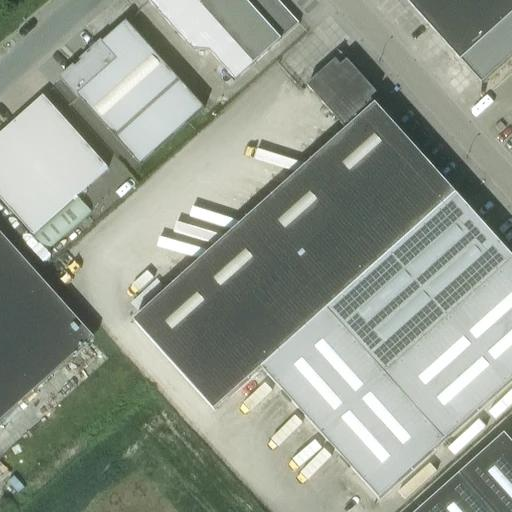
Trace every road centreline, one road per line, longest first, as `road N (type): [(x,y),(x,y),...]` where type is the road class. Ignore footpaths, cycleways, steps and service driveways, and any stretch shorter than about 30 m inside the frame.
road 1 (unknown): [(350,4),(140,212),(104,256),(94,298),(120,355),(262,511)]
road 2 (unclassified): [(511,183),(347,0)]
road 3 (unclassified): [(0,80),(92,0)]
